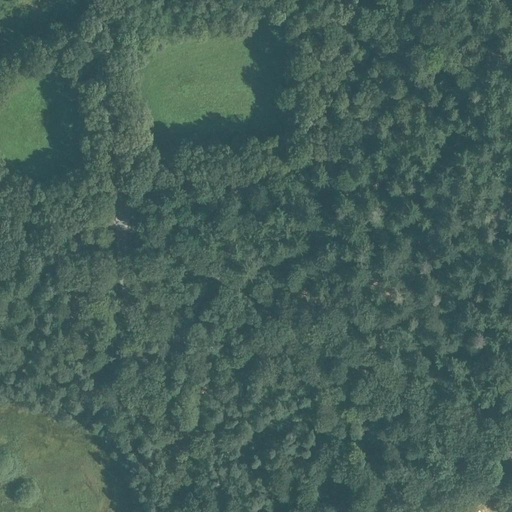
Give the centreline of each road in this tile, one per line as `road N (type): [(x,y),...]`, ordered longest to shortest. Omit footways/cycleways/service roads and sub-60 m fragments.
road 1 (track): [(121,217),(511,450)]
road 2 (unclassified): [(121,217),(312,154),(511,12)]
road 3 (tertiary): [(188,511),(136,333),(121,217)]
road 4 (tertiary): [(121,217),(105,0)]
road 5 (track): [(312,154),(319,88),(357,0)]
road 6 (track): [(0,254),(121,217)]
